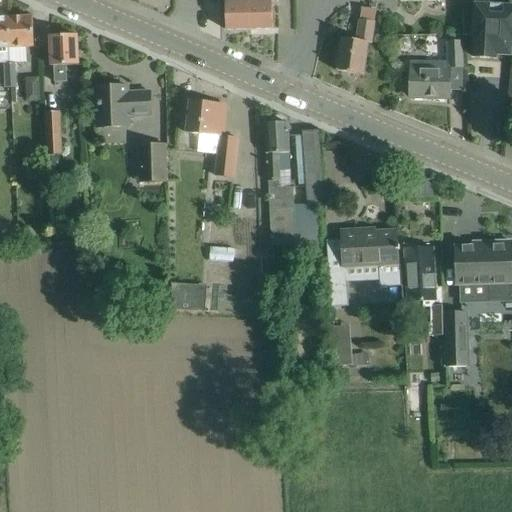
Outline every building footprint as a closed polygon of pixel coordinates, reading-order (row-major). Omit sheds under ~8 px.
[(225,0),(226,30),(250,30),(249,2),(248,0),(225,0)] [(250,30),(273,29),(272,0),(248,0),(249,2),(250,30)] [(475,58),(496,59),(496,54),(510,55),(511,38),(511,0),(494,0),(494,7),(478,6),(478,0),(463,0),(463,36),(476,36),(475,58)] [(342,38),(340,51),(337,71),(364,75),(368,43),(371,44),(376,10),(361,8),(357,40),(342,38)] [(8,18),(10,48),(34,47),(33,36),(33,17),(8,18)] [(0,48),(10,48),(8,18),(0,18),(0,48)] [(78,66),(78,55),(77,35),(51,36),(52,67),(54,67),(55,83),(66,83),(65,67),(78,66)] [(400,42),(399,45),(399,48),(402,50),(405,51),(408,50),(410,48),(411,45),(410,42),(408,40),(405,39),(402,39),(400,42)] [(462,43),(448,43),(449,63),(449,68),(450,68),(463,67),(462,43)] [(411,77),(411,97),(449,98),(449,78),(450,72),(450,68),(449,68),(449,63),(411,62),(411,71),(411,77)] [(6,76),(16,75),(15,63),(5,63),(6,76)] [(16,87),(16,75),(6,76),(7,93),(11,93),(11,88),(16,87)] [(129,87),(117,87),(95,88),(96,128),(130,127),(130,117),(151,116),(150,92),(129,93),(129,87)] [(186,134),(220,138),(216,176),(234,178),(238,139),(224,137),(227,106),(218,105),(218,104),(190,101),(186,134)] [(60,112),(46,113),(48,156),(62,155),(60,112)] [(287,123),(265,124),(266,144),(273,246),(275,276),(296,276),(296,256),(318,256),(318,245),(316,205),(316,196),(323,197),(320,151),(319,131),(314,132),(303,136),(307,187),(291,188),(287,123)] [(165,145),(137,146),(138,182),(166,181),(165,145)] [(35,230),(21,227),(18,237),(33,240),(35,230)] [(363,230),(342,231),(343,251),(344,269),(382,267),(382,285),(402,284),(402,286),(403,286),(402,266),(399,266),(398,250),(400,250),(399,246),(397,246),(397,231),(363,233),(363,230)] [(492,246),(456,247),(457,267),(457,285),(489,284),(489,299),(509,299),(511,298),(511,266),(511,267),(511,258),(511,253),(511,254),(511,242),(492,243),(492,246)] [(419,245),(407,245),(407,249),(405,250),(408,303),(437,301),(434,268),(433,248),(419,249),(419,245)] [(332,307),(348,306),(346,272),(330,273),(332,307)] [(100,280),(100,293),(111,293),(110,280),(100,280)] [(185,293),(172,292),(172,310),(184,310),(185,293)] [(440,307),(432,308),(433,324),(441,324),(440,307)] [(459,314),(443,314),(444,369),(466,368),(465,313),(459,314)] [(334,326),(337,367),(353,365),(350,325),(334,326)] [(369,353),(352,355),(353,366),(370,365),(369,353)] [(430,374),(431,383),(440,382),(439,373),(430,374)]
